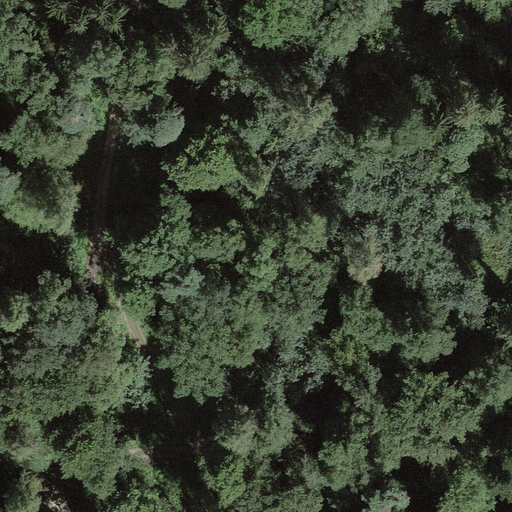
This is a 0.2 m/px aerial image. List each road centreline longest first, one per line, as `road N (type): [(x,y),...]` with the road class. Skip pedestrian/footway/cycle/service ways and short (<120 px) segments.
road 1 (track): [(53,511),(137,0)]
road 2 (track): [(300,511),(200,456),(136,366),(95,265)]
road 3 (track): [(200,456),(121,450),(56,491)]
road 4 (track): [(102,220),(69,174),(0,115)]
